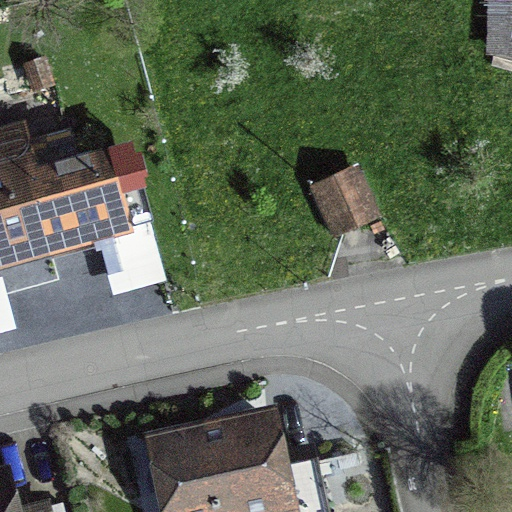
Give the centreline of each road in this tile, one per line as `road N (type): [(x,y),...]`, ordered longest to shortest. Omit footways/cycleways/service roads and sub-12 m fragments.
road 1 (residential): [(393,312),(0,390)]
road 2 (residential): [(393,312),(427,511)]
road 3 (residential): [(511,292),(393,312)]
